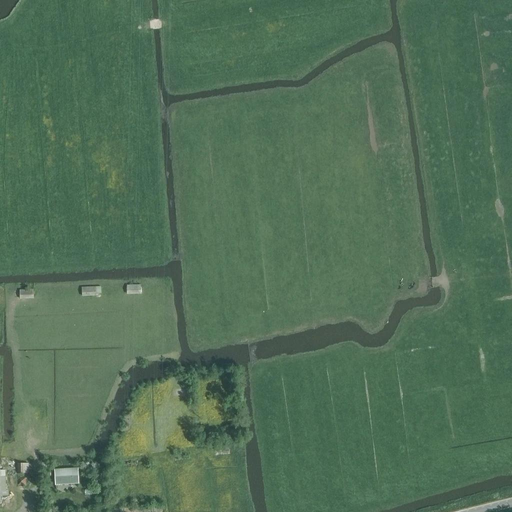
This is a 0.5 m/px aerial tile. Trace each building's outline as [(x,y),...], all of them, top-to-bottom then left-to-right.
[(141,285),(129,285),(127,285),(127,294),(141,294),(141,285)] [(101,286),(96,287),(82,287),(82,296),(96,296),(96,293),(101,293),(101,286)] [(34,298),(33,290),(19,290),(20,299),(34,298)] [(28,464),(17,464),(18,473),(29,472),(28,464)] [(78,468),(55,469),(55,485),(79,483),(78,468)] [(19,486),(29,486),(30,477),(20,477),(19,486)]
